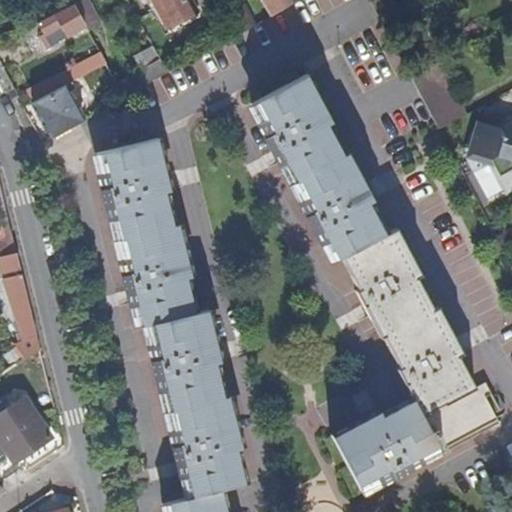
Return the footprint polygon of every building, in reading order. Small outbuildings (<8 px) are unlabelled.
[(86,27),(90,34),(105,26),(90,0),(85,0),(75,6),(86,27)] [(151,0),(168,31),(199,14),(191,0),(151,0)] [(260,0),(272,19),(290,9),(285,0),(260,0)] [(388,4),(376,10),(382,22),(384,25),(395,18),(388,4)] [(86,27),(75,6),(40,24),(51,45),(86,27)] [(157,47),(132,53),(139,82),(164,76),(157,47)] [(29,93),(35,104),(71,85),(107,66),(101,55),(29,93)] [(440,63),(411,79),(418,92),(430,115),(440,132),(468,116),(440,63)] [(307,76),(296,82),(252,106),(269,138),(267,140),(275,155),(291,186),(293,185),(310,216),(308,217),(333,265),(341,260),(386,236),(370,205),(374,202),(368,192),(349,155),(344,157),(327,126),(333,124),(307,76)] [(35,104),(55,139),(86,122),(69,94),(74,90),(71,85),(35,104)] [(511,124),(501,129),(483,125),(474,156),(491,161),(498,158),(504,169),(511,164),(511,124)] [(128,296),(136,332),(146,330),(196,318),(186,282),(192,281),(178,229),(174,230),(165,195),(170,194),(167,179),(157,143),(98,157),(106,192),(103,193),(115,244),(119,243),(127,279),(124,280),(128,296)] [(0,255),(14,244),(0,184),(0,255)] [(397,230),(386,236),(341,260),(358,293),(356,294),(365,310),(380,340),(382,339),(399,371),(398,372),(412,400),(422,418),(475,391),(458,360),(464,357),(457,345),(439,310),(434,312),(417,280),(422,278),(397,230)] [(22,272),(17,255),(0,259),(0,264),(3,276),(22,272)] [(25,342),(16,348),(27,363),(42,353),(23,278),(4,283),(25,342)] [(245,488),(236,453),(241,452),(228,401),(223,402),(215,367),(220,366),(217,352),(207,315),(196,318),(146,330),(155,364),(152,365),(165,416),(167,416),(175,449),(173,449),(177,467),(186,502),(221,493),(245,488)] [(485,385),(475,391),(422,418),(427,426),(441,454),(447,451),(498,424),(495,419),(503,414),(504,409),(498,397),(493,400),(485,385)] [(27,400),(18,406),(26,420),(36,414),(27,400)] [(420,419),(422,418),(412,400),(410,401),(420,419)] [(420,419),(410,401),(378,418),(381,423),(375,426),(336,446),(362,493),(393,477),(394,480),(439,455),(420,419)] [(26,420),(18,406),(0,417),(0,442),(14,465),(52,440),(36,414),(26,420)] [(427,426),(422,418),(420,419),(439,455),(441,454),(427,426)] [(225,511),(221,493),(186,502),(161,507),(162,511),(225,511)]
